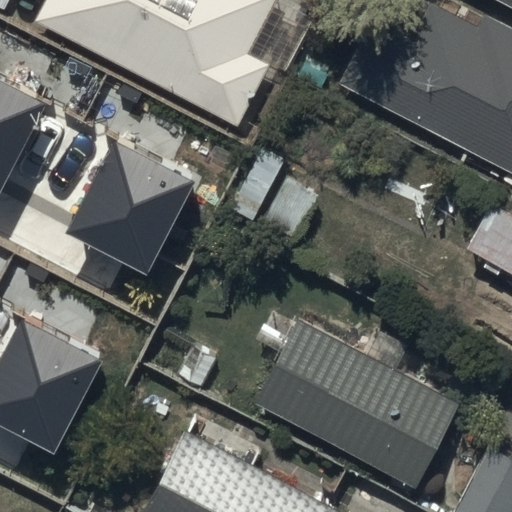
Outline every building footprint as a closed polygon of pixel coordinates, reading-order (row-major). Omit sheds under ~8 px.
[(48,0),(37,23),(249,133),(318,0),(48,0)] [(370,4),(337,66),(511,158),(511,14),(485,0),(481,0),(475,12),(451,0),(419,0),(407,24),(370,4)] [(0,140),(40,64),(0,42),(0,140)] [(141,236),(189,141),(109,101),(61,196),(141,236)] [(507,192),(490,183),(467,224),(511,248),(511,183),(507,192)] [(0,390),(49,416),(98,320),(17,279),(0,311),(0,390)] [(456,383),(296,300),(252,384),(412,467),(456,383)] [(332,511),(342,493),(184,412),(134,508),(141,511),(332,511)] [(511,511),(511,444),(486,431),(447,505),(460,511),(511,511)]
